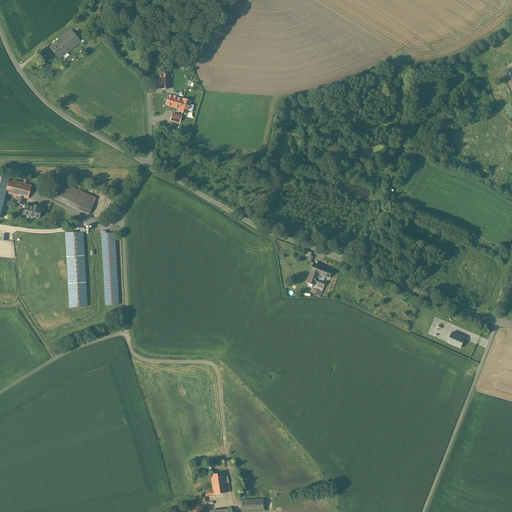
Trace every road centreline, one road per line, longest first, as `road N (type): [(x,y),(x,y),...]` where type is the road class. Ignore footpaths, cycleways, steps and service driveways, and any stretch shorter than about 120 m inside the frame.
road 1 (unclassified): [(497,321),(254,226),(152,167)]
road 2 (unclassified): [(152,167),(123,207),(125,331),(59,355),(0,392)]
road 3 (unclassified): [(152,167),(49,105),(23,76),(0,29)]
road 4 (unclassified): [(497,321),(422,511)]
road 5 (track): [(148,164),(148,95),(128,0)]
